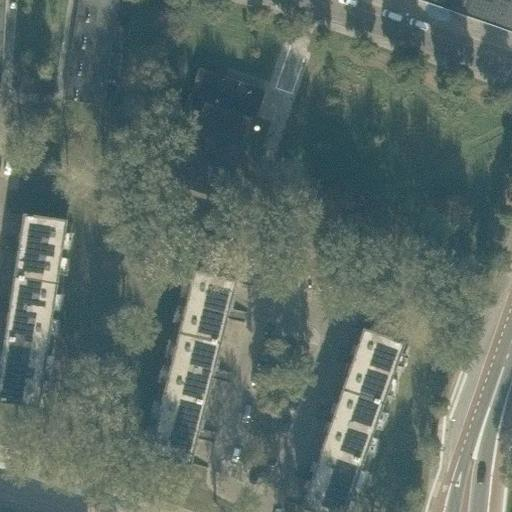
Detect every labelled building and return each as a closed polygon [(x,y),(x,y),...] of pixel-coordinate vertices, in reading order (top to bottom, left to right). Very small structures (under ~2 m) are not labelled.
[(114,24),(117,0),(80,0),(78,18),(96,21),(114,24)] [(511,0),(443,0),(511,23),(511,0)] [(114,24),(96,21),(78,18),(74,45),(110,50),(114,24)] [(106,77),(110,50),(74,45),(70,72),(88,74),(106,77)] [(228,78),(221,75),(199,68),(172,146),(188,152),(177,184),(224,201),(252,120),(255,121),(265,91),(237,81),(236,83),(227,80),(228,78)] [(106,77),(88,74),(70,72),(65,99),(102,104),(106,77)] [(57,283),(66,221),(25,215),(18,262),(15,277),(36,280),(57,283)] [(232,298),(236,282),(195,272),(180,333),(201,338),(221,343),(225,328),(230,307),(232,298)] [(57,283),(36,280),(15,277),(13,291),(12,302),(8,324),(6,338),(26,341),(47,344),(57,283)] [(403,344),(378,335),(364,330),(355,356),(344,389),(383,403),(403,344)] [(221,343),(201,338),(180,333),(165,393),(185,398),(206,403),(210,387),(217,358),(221,343)] [(47,344),(26,341),(6,338),(0,381),(0,400),(38,407),(47,344)] [(363,461),(383,403),(344,389),(323,448),(343,454),(363,461)] [(206,403),(185,398),(165,393),(150,454),(191,464),(200,428),(202,418),(206,403)] [(363,461),(343,454),(323,448),(312,482),(306,497),(302,507),(317,511),(344,511),(351,497),(363,461)]
